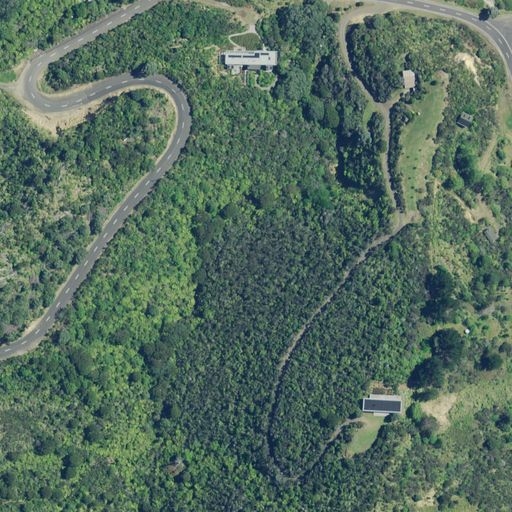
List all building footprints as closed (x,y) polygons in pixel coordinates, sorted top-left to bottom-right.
[(277,51),(226,50),(225,64),(277,65),(277,51)] [(415,87),(413,70),(403,72),(405,88),(415,87)] [(473,117),(462,112),(457,123),(468,128),(473,117)] [(497,239),(490,228),(484,232),(491,243),(497,239)] [(401,401),(363,399),(363,411),(400,413),(401,401)]
